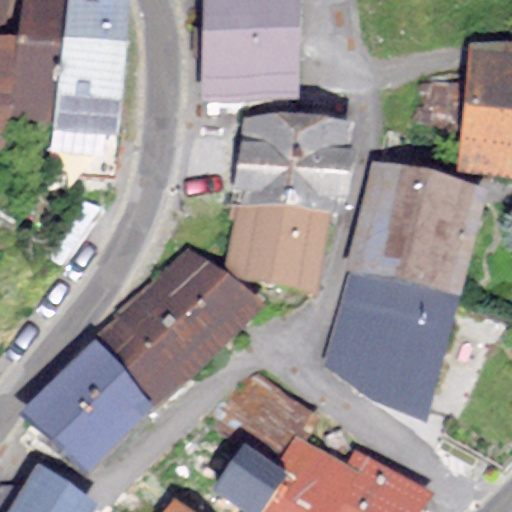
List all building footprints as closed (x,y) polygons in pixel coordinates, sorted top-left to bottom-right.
[(0,0),(0,55),(3,56),(11,0),(0,0)] [(36,0),(27,59),(17,125),(60,132),(77,0),(36,0)] [(77,0),(60,132),(53,180),(117,196),(125,153),(121,151),(122,141),(110,139),(124,6),(123,0),(77,0)] [(214,80),(213,116),(293,119),(297,5),(217,1),(214,80)] [(0,122),(17,125),(27,59),(3,56),(0,55),(0,122)] [(511,92),(477,88),(468,184),(511,189),(511,92)] [(17,125),(0,122),(0,159),(6,162),(17,125)] [(260,150),(248,221),(333,234),(340,233),(353,159),(260,150)] [(0,182),(0,181),(0,228),(6,233),(19,240),(40,207),(0,182)] [(357,288),(458,316),(483,225),(381,195),(357,288)] [(246,232),(248,221),(235,219),(233,230),(246,232)] [(319,305),(333,234),(248,221),(246,232),(236,288),(319,305)] [(192,256),(209,264),(223,246),(209,238),(184,225),(175,246),(192,256)] [(196,272),(178,287),(192,299),(208,281),(196,272)] [(192,299),(178,287),(99,359),(150,426),(218,367),(263,322),(208,281),(192,299)] [(458,316),(357,288),(356,292),(352,292),(337,371),(385,384),(376,415),(425,434),(458,316)] [(511,338),(486,329),(479,363),(505,372),(511,342),(511,338)] [(90,484),(150,426),(104,367),(36,434),(47,447),(36,460),(48,472),(72,478),(78,475),(90,484)] [(290,492),(304,470),(317,436),(260,389),(215,441),(246,463),(290,492)] [(276,511),(290,492),(246,463),(218,511),(276,511)] [(348,496),(304,470),(290,492),(276,511),(416,511),(358,479),(348,496)] [(47,497),(37,511),(71,511),(51,498),(47,497)]
